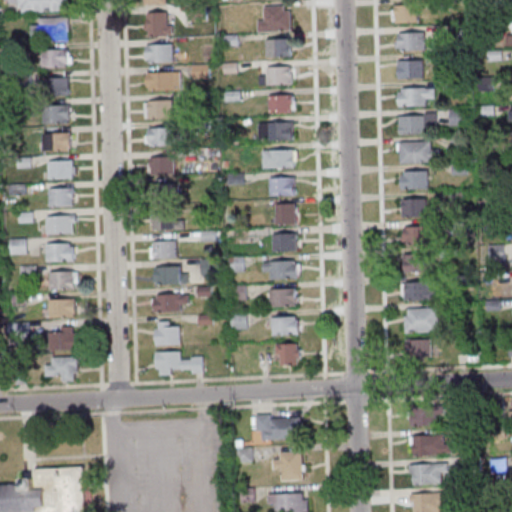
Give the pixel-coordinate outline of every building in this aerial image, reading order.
[(70,10),(69,0),(19,0),(19,12),(70,10)] [(421,23),(421,5),(393,5),(393,23),(421,23)] [(267,31),(292,31),(292,6),(267,6),(267,31)] [(173,12),(147,12),(147,35),(173,35),(173,12)] [(70,40),(70,17),(34,17),(34,40),(70,40)] [(396,32),(396,50),(426,50),(426,32),(396,32)] [(292,39),(271,39),(271,57),(292,57),(292,39)] [(147,62),(174,62),(174,43),(147,43),(147,62)] [(47,66),(72,66),(72,49),(47,49),(47,66)] [(399,59),(399,78),(424,78),(424,59),(399,59)] [(293,84),(293,66),(267,66),(267,84),(293,84)] [(194,77),(207,77),(207,68),(194,68),(194,77)] [(182,89),(182,72),(147,72),(147,89),(182,89)] [(70,95),(70,77),(45,77),(45,95),(70,95)] [(435,87),(399,87),(399,105),(428,105),(428,102),(435,102),(435,87)] [(270,94),(270,111),(295,111),(295,94),(270,94)] [(175,117),(175,100),(146,100),(146,117),(175,117)] [(44,123),(72,123),(72,105),(44,105),(44,123)] [(467,125),(467,109),(451,109),(451,125),(467,125)] [(399,114),(399,132),(438,132),(438,114),(399,114)] [(269,139),(295,139),(295,116),(269,116),(269,139)] [(174,127),(147,127),(147,145),(174,145),(174,127)] [(43,151),(72,151),(72,132),(43,132),(43,151)] [(435,149),(435,141),(400,141),(400,162),(440,162),(440,149),(435,149)] [(295,167),(295,150),(265,150),(265,167),(295,167)] [(150,156),(150,174),(176,174),(175,156),(150,156)] [(77,159),(50,159),(50,178),(77,178),(77,159)] [(429,171),(402,171),(402,188),(429,188),(429,171)] [(296,195),(296,177),(271,177),(271,195),(296,195)] [(152,201),(179,201),(179,183),(152,183),(152,201)] [(75,187),(50,187),(50,205),(75,205),(75,187)] [(429,215),(429,198),(402,198),(402,215),(429,215)] [(297,224),(297,203),(277,203),(277,224),(297,224)] [(185,211),(154,211),(154,229),(185,229),(185,211)] [(76,214),(48,214),(48,233),(76,233),(76,214)] [(404,244),(432,244),(432,226),(404,226),(404,244)] [(274,233),(274,251),(298,251),(298,233),(274,233)] [(178,240),(152,240),(152,257),(178,257),(178,240)] [(75,260),(75,243),(48,243),(48,260),(75,260)] [(407,272),(437,272),(437,253),(407,253),(407,272)] [(202,259),(202,273),(217,273),(217,259),(202,259)] [(265,260),(265,278),(300,278),(300,260),(265,260)] [(184,283),(184,266),(154,266),(154,283),(184,283)] [(78,271),(51,271),(51,288),(78,288),(78,271)] [(404,281),(404,299),(437,299),(437,281),(404,281)] [(299,306),(299,288),(272,288),(272,306),(299,306)] [(155,311),(182,311),(182,302),(190,302),(190,294),(155,294),(155,311)] [(77,299),(50,299),(50,316),(77,316),(77,299)] [(441,307),(406,307),(406,331),(441,331),(441,307)] [(273,316),(273,334),(300,334),(300,316),(273,316)] [(182,320),(156,320),(156,344),(182,344),(182,320)] [(31,333),(31,322),(9,322),(9,333),(31,333)] [(81,349),(81,327),(50,327),(50,349),(81,349)] [(433,339),(407,339),(407,359),(433,359),(433,339)] [(301,365),(301,343),(278,343),(278,365),(301,365)] [(204,374),(204,357),(183,357),(183,351),(157,351),(157,374),(204,374)] [(79,356),(47,356),(47,379),(79,379),(79,356)] [(439,425),(439,404),(413,404),(413,425),(439,425)] [(303,414),(258,416),(259,439),(304,438),(303,414)] [(453,443),(446,443),(446,434),(413,434),(413,454),(453,454),(453,443)] [(240,462),(254,461),(253,447),(239,448),(240,462)] [(284,479),(306,479),(306,451),(275,451),(275,471),(284,471),(284,479)] [(448,463),(410,463),(410,483),(448,483),(448,463)] [(0,511),(0,487),(25,486),(24,482),(36,482),(35,471),(84,469),(86,511),(0,511)] [(411,511),(449,511),(449,492),(412,492),(411,511)] [(309,511),(309,493),(269,493),(269,505),(275,505),(274,511),(309,511)]
